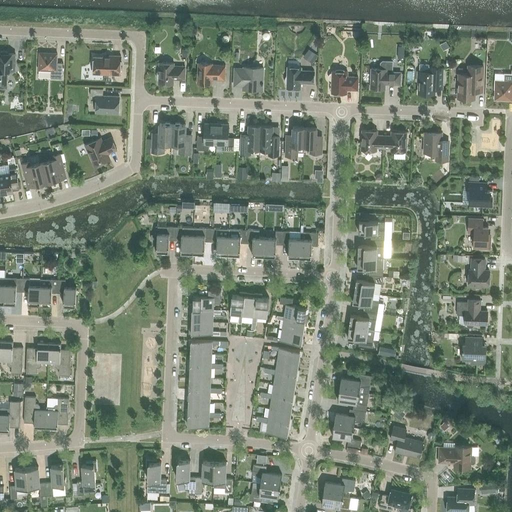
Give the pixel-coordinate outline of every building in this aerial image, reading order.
[(0,87),(7,88),(7,70),(14,70),(15,53),(8,53),(8,51),(0,50),(0,87)] [(39,52),(39,70),(51,70),(50,78),(62,78),(62,66),(56,66),(57,53),(39,52)] [(94,56),(93,73),(120,74),(121,56),(109,55),(109,57),(94,56)] [(400,84),(400,72),(391,72),(392,62),(383,61),(381,63),(381,69),(371,68),(370,88),(385,89),(385,83),(388,83),(388,84),(400,84)] [(157,72),(157,78),(158,80),(159,80),(158,84),(173,84),(173,79),(184,79),(185,66),(174,66),(174,63),(159,62),(159,71),(158,71),(157,72)] [(198,63),(197,83),(211,84),(212,77),(215,77),(215,79),(225,80),(225,65),(212,65),(212,64),(198,63)] [(459,74),(458,98),(474,98),(474,91),(482,91),(483,66),(468,65),(468,74),(459,74)] [(235,68),(234,85),(243,86),(243,89),(262,90),(262,84),(263,84),(263,82),(262,82),(263,67),(244,67),(244,68),(235,68)] [(285,78),(285,80),(285,82),(286,84),(286,88),(300,88),(301,83),(314,83),(314,71),(301,70),(301,67),(287,67),(287,77),(286,77),(285,78)] [(418,93),(434,94),(434,88),(442,88),(443,67),(429,67),(429,72),(417,71),(417,81),(419,81),(418,93)] [(494,80),(494,89),(495,89),(495,99),(511,100),(511,90),(511,69),(511,70),(511,74),(504,73),(503,80),(494,80)] [(329,76),(329,78),(330,80),(332,81),(331,93),(346,93),(347,89),(357,90),(358,77),(347,76),(347,71),(332,71),(332,73),(330,74),(329,76)] [(118,113),(119,96),(103,96),(103,89),(90,88),(90,96),(96,96),(95,112),(118,113)] [(172,144),(172,124),(171,124),(170,122),(166,122),(164,124),(159,123),(159,133),(152,133),(152,152),(164,152),(164,144),(172,144)] [(172,124),(172,144),(179,145),(179,153),(190,154),(191,134),(185,134),(185,124),(180,124),(180,122),(175,122),(174,124),(172,124)] [(216,144),(216,124),(205,123),(204,136),(197,136),(196,150),(208,150),(209,144),(216,144)] [(216,124),(216,144),(223,145),(222,150),(233,150),(234,137),(228,137),(228,124),(216,124)] [(259,150),(260,126),(248,125),(248,134),(241,134),(240,154),(250,154),(251,149),(259,150)] [(260,126),(259,150),(268,150),(268,155),(278,155),(279,135),(272,135),(273,126),(260,126)] [(304,146),(304,127),(292,127),(292,134),(286,134),(285,156),(297,156),(297,146),(304,146)] [(304,127),(304,146),(310,146),(310,153),(321,153),(322,136),(316,135),(316,128),(304,127)] [(383,155),(384,135),(377,135),(377,130),(362,130),(361,150),(376,150),(376,147),(382,147),(382,155),(383,155)] [(384,155),(385,147),(391,148),(391,151),(406,152),(406,132),(391,131),(391,136),(384,135),(383,155),(384,155)] [(425,132),(424,152),(431,153),(431,154),(432,156),(437,156),(436,160),(447,161),(448,140),(441,140),(441,133),(425,132)] [(85,144),(94,166),(110,159),(107,153),(117,149),(111,137),(102,141),(100,137),(85,144)] [(42,162),(47,182),(66,177),(60,154),(52,156),(53,159),(42,162)] [(47,182),(42,162),(30,165),(30,162),(22,164),(28,187),(47,182)] [(247,166),(238,166),(238,179),(247,179),(247,166)] [(0,174),(0,187),(1,194),(9,193),(8,191),(19,189),(16,168),(9,169),(10,173),(0,174)] [(270,171),(271,179),(287,177),(286,170),(270,171)] [(492,205),(492,190),(486,190),(486,183),(468,182),(468,190),(470,190),(469,205),(492,205)] [(248,204),(230,204),(229,212),(248,212),(248,204)] [(385,222),(378,221),(368,221),(368,219),(360,219),(360,221),(359,221),(358,233),(371,233),(370,239),(388,240),(388,236),(384,235),(385,222)] [(468,219),(468,232),(474,232),(473,246),(480,246),(480,248),(490,249),(490,238),(488,238),(488,227),(482,227),(482,219),(468,219)] [(156,251),(168,252),(169,240),(175,240),(176,226),(157,226),(156,226),(156,232),(155,232),(155,233),(157,233),(157,242),(155,242),(155,250),(156,250),(156,251)] [(192,253),(193,227),(176,226),(175,240),(181,240),(181,252),(192,253)] [(211,241),(211,228),(193,227),(192,253),(204,253),(205,241),(211,241)] [(229,228),(211,228),(211,241),(217,242),(216,254),(228,254),(229,228)] [(247,229),(229,228),(228,254),(240,255),(240,243),(246,243),(247,229)] [(264,256),(264,237),(259,237),(259,230),(247,229),(246,243),(252,243),(252,255),(264,256)] [(282,244),(282,231),(276,230),(275,237),(264,237),(264,256),(275,256),(276,244),(282,244)] [(299,257),(300,238),(289,238),(289,231),(282,231),(282,244),(288,244),(288,257),(299,257)] [(300,238),(299,257),(311,258),(311,245),(318,246),(318,232),(300,231),(300,238)] [(388,244),(388,240),(370,239),(370,245),(358,245),(357,257),(383,258),(384,244),(388,244)] [(383,270),(383,258),(357,257),(357,268),(369,269),(369,275),(383,276),(393,277),(393,271),(383,270)] [(469,270),(468,285),(488,286),(489,271),(482,270),(483,268),(484,268),(485,259),(472,258),(471,270),(469,270)] [(381,284),(383,276),(369,275),(368,281),(356,279),(354,291),(373,294),(375,283),(381,284)] [(22,291),(23,278),(5,277),(4,303),(16,303),(16,291),(22,291)] [(40,285),(29,285),(30,278),(23,278),(22,291),(28,292),(28,304),(39,304),(40,285)] [(58,293),(58,279),(40,278),(40,285),(39,304),(51,305),(52,292),(58,293)] [(58,279),(58,293),(64,293),(63,305),(75,306),(75,304),(77,304),(77,297),(76,296),(76,287),(65,286),(65,279),(58,279)] [(189,308),(213,309),(214,303),(220,303),(221,291),(208,290),(208,297),(193,296),(193,303),(190,303),(189,308)] [(372,299),(373,294),(354,291),(352,302),(365,304),(364,310),(377,312),(379,303),(372,299)] [(241,323),(242,316),(244,292),(239,292),(239,295),(232,294),(229,315),(230,315),(239,315),(238,323),(241,323)] [(254,317),(257,293),(244,292),(242,316),(252,317),(252,323),(256,323),(257,317),(254,317)] [(254,317),(257,317),(266,318),(266,319),(267,319),(269,298),(262,297),(262,294),(257,293),(254,317)] [(284,316),(308,320),(308,314),(305,314),(306,307),(292,305),(293,299),(280,297),(279,303),(285,304),(286,304),(284,316)] [(465,314),(465,324),(467,324),(467,326),(468,327),(472,327),(473,326),(473,324),(487,325),(487,311),(479,310),(479,308),(480,308),(480,300),(468,299),(468,302),(457,301),(457,314),(465,314)] [(221,310),(213,309),(189,308),(189,314),(192,314),(192,321),(213,322),(213,313),(220,313),(221,310)] [(351,314),(349,326),(367,329),(374,330),(376,319),(377,312),(364,310),(363,316),(351,314)] [(308,320),(284,316),(277,315),(276,319),(283,320),(282,328),(303,332),(304,325),(307,325),(308,320)] [(212,331),(213,322),(192,321),(192,328),(189,327),(188,333),(220,335),(220,331),(212,331)] [(367,329),(349,326),(347,338),(359,339),(358,346),(372,348),(374,330),(367,329)] [(302,338),(303,332),(282,328),(281,338),(273,336),(273,340),(304,345),(305,339),(302,338)] [(471,363),(485,364),(486,345),(482,345),(482,337),(465,337),(465,344),(463,344),(462,359),(471,360),(471,363)] [(191,352),(211,353),(212,344),(220,344),(219,347),(228,347),(228,341),(188,339),(188,345),(191,345),(191,352)] [(1,341),(0,360),(7,360),(7,363),(9,366),(11,366),(11,373),(22,373),(23,347),(13,347),(13,341),(1,341)] [(48,361),(49,343),(37,342),(37,348),(27,347),(26,373),(37,374),(37,367),(39,367),(41,365),(41,361),(48,361)] [(49,343),(48,361),(55,362),(55,365),(57,368),(59,368),(59,375),(70,375),(71,349),(61,349),(61,343),(49,343)] [(277,359),(298,363),(299,356),(302,356),(303,351),(272,346),(272,349),(279,350),(277,359)] [(380,347),(378,354),(394,357),(395,350),(380,347)] [(211,363),(211,353),(191,352),(191,359),(187,359),(187,364),(211,365),(211,363)] [(297,369),(298,363),(277,359),(276,369),(276,372),(299,375),(300,370),(297,369)] [(217,368),(217,363),(211,363),(211,365),(187,364),(187,370),(190,370),(190,377),(210,378),(211,368),(217,368)] [(276,372),(276,369),(270,368),(269,373),(275,374),(274,384),(294,387),(295,380),(298,381),(299,375),(276,372)] [(366,393),(367,385),(370,385),(371,375),(358,373),(357,380),(341,377),(339,389),(366,393)] [(210,390),(210,388),(210,378),(190,377),(190,383),(186,383),(186,389),(210,390)] [(14,383),(13,395),(22,396),(23,383),(14,383)] [(293,393),(294,387),(274,384),(272,394),(272,396),(295,399),(296,394),(293,393)] [(216,392),(216,388),(210,388),(210,390),(186,389),(186,394),(189,395),(189,401),(209,402),(210,392),(216,392)] [(364,404),(366,393),(339,389),(337,400),(354,403),(353,409),(366,411),(367,405),(364,404)] [(272,396),(272,394),(266,393),(266,397),(271,398),(270,408),(290,411),(291,405),(294,405),(295,399),(272,396)] [(46,410),(39,409),(40,406),(37,403),(35,403),(36,397),(25,396),(24,422),(34,422),(34,428),(46,429),(46,410)] [(68,424),(69,398),(58,397),(58,404),(56,404),(53,406),(46,406),(46,410),(46,429),(57,429),(58,423),(68,424)] [(20,427),(21,401),(10,401),(9,407),(0,406),(0,431),(9,432),(9,427),(20,427)] [(209,412),(209,402),(189,401),(189,408),(185,408),(185,413),(209,414),(209,417),(215,417),(215,412),(209,412)] [(289,418),(290,411),(270,408),(268,418),(263,417),(262,421),(268,422),(268,420),(292,424),(292,418),(289,418)] [(364,421),(366,411),(353,409),(352,415),(335,413),(334,424),(353,427),(354,422),(364,421)] [(208,426),(209,417),(209,414),(185,413),(185,419),(188,419),(188,426),(209,427),(209,426),(208,426)] [(291,429),(292,424),(268,420),(268,422),(266,432),(266,433),(287,436),(288,429),(291,429)] [(352,439),(353,427),(334,424),(332,436),(348,438),(347,445),(360,447),(361,440),(352,439)] [(397,441),(394,452),(404,454),(404,453),(419,457),(423,442),(404,437),(406,429),(394,426),(390,439),(397,441)] [(475,457),(474,455),(471,455),(472,446),(454,446),(454,447),(439,446),(438,462),(454,463),(453,467),(471,468),(471,463),(473,463),(475,462),(475,457)] [(160,479),(161,462),(157,462),(157,459),(147,459),(146,469),(149,469),(148,492),(166,492),(167,479),(160,479)] [(195,493),(196,477),(189,476),(190,460),(178,459),(177,479),(183,480),(185,489),(189,490),(188,493),(195,493)] [(214,481),(214,461),(203,460),(202,477),(196,477),(195,493),(201,493),(202,480),(214,481)] [(96,461),(86,462),(86,464),(82,465),(83,481),(77,482),(78,495),(85,495),(84,492),(96,491),(94,471),(97,471),(96,461)] [(213,487),(225,488),(225,491),(231,492),(232,478),(225,478),(226,461),(214,461),(214,481),(213,487)] [(260,483),(280,486),(282,474),(265,472),(266,466),(253,464),(252,474),(261,478),(260,483)] [(46,482),(47,496),(53,495),(52,485),(64,485),(64,483),(66,482),(65,477),(64,477),(63,465),(51,465),(52,482),(46,482)] [(47,496),(46,482),(39,483),(38,466),(26,467),(28,487),(40,486),(41,506),(47,506),(47,496)] [(17,488),(28,487),(26,467),(15,468),(16,485),(10,485),(11,498),(17,498),(17,488)] [(344,491),(354,491),(355,479),(342,477),(341,484),(325,481),(323,493),(343,496),(344,491)] [(278,498),(280,486),(260,483),(253,482),(251,493),(249,493),(248,499),(261,501),(262,495),(278,498)] [(447,496),(446,511),(468,511),(468,504),(474,504),(474,489),(458,488),(457,496),(447,496)] [(382,494),(379,507),(391,510),(392,504),(400,506),(399,511),(410,511),(411,508),(408,507),(412,493),(391,489),(389,496),(382,494)] [(350,497),(343,496),(323,493),(321,504),(338,507),(336,511),(350,511),(351,509),(349,509),(350,497)]
